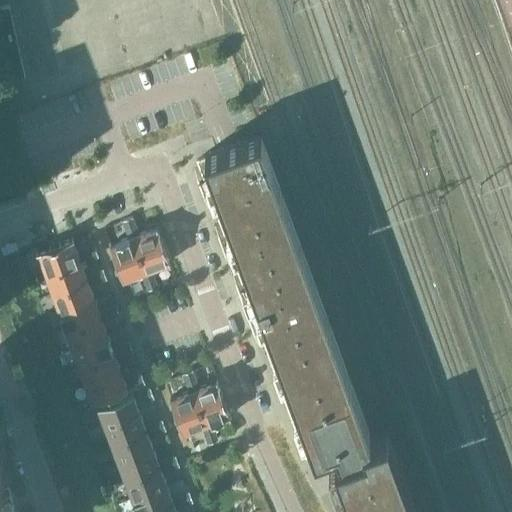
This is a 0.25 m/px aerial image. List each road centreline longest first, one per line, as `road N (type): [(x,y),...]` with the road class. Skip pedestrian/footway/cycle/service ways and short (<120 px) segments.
road 1 (residential): [(29,215),(158,170),(293,511)]
road 2 (unclassified): [(46,511),(0,394)]
